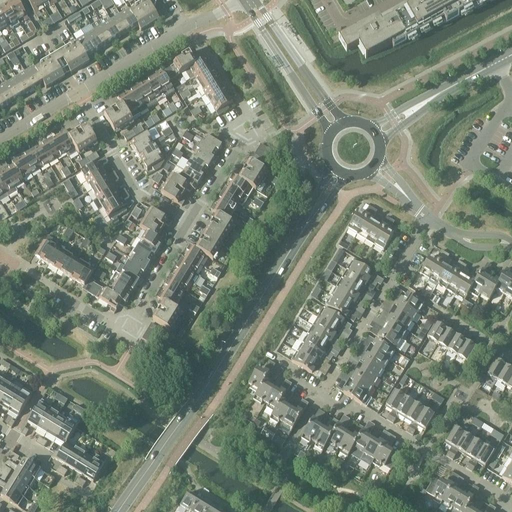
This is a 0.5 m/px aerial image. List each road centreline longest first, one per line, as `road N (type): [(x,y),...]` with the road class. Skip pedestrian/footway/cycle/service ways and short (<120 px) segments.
road 1 (tertiary): [(118,511),(311,217)]
road 2 (residential): [(511,503),(361,412),(318,396)]
road 3 (residential): [(56,290),(118,328),(130,323),(190,223)]
road 4 (residential): [(77,92),(242,0)]
road 5 (residential): [(190,223),(141,195),(77,92)]
road 6 (tertiary): [(246,0),(331,132)]
road 7 (tertiary): [(343,123),(248,0)]
road 8 (residential): [(318,396),(391,280)]
